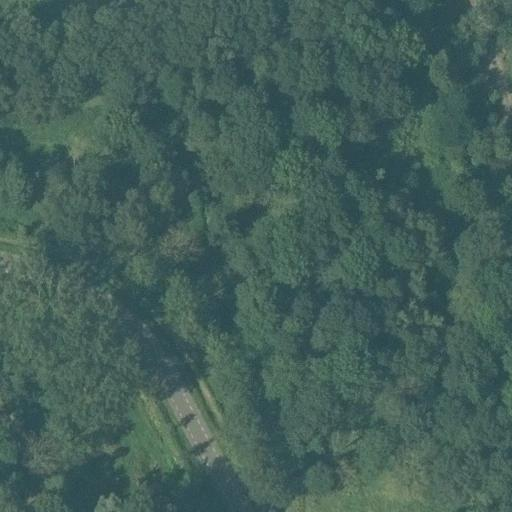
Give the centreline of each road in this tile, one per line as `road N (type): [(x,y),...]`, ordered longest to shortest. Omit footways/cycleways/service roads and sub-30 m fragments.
road 1 (unclassified): [(0,264),(60,282),(137,335),(167,374),(241,511)]
road 2 (track): [(144,0),(0,39)]
